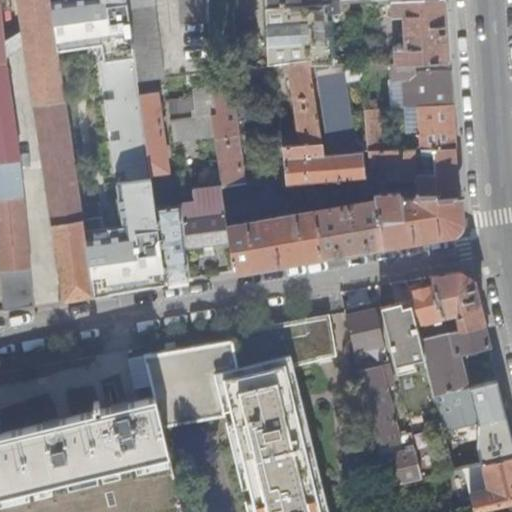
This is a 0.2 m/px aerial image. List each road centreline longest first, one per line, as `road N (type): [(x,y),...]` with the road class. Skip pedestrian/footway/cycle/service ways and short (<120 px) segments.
road 1 (residential): [(0,338),(510,248)]
road 2 (tertiary): [(491,0),(510,248)]
